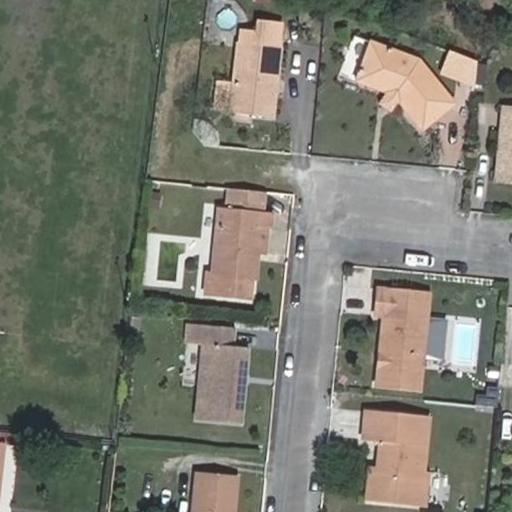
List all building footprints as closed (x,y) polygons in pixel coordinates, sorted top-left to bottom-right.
[(273,77),(280,78),(283,42),(241,38),(233,109),(276,113),(279,87),(272,86),(273,77)] [(394,99),(400,103),(403,105),(405,108),(424,130),(456,105),(424,64),(375,44),(360,84),(371,88),(388,94),(394,99)] [(475,90),(478,65),(449,54),(442,76),(475,90)] [(393,113),(400,103),(394,99),(388,94),(381,104),(393,113)] [(511,108),(505,108),(499,180),(511,181),(511,108)] [(214,144),(218,127),(202,124),(199,141),(214,144)] [(256,280),(260,250),(262,228),(274,229),(276,211),(223,206),(216,276),(209,275),(207,297),(250,302),(253,280),(256,280)] [(262,228),(260,250),(271,251),(274,229),(262,228)] [(387,315),(380,383),(422,387),(431,291),(381,286),(378,314),(387,315)] [(240,366),(248,367),(250,343),(236,342),(237,325),(193,321),(190,342),(204,344),(196,418),(242,423),(247,379),(239,378),(240,366)] [(184,383),(195,384),(197,344),(187,343),(184,383)] [(247,379),(248,367),(240,366),(239,378),(247,379)] [(420,504),(423,472),(424,469),(429,415),(368,409),(365,442),(382,444),(380,469),(375,469),(372,499),(420,504)] [(228,511),(229,510),(234,511),(238,473),(196,469),(190,511),(228,511)] [(430,473),(423,472),(420,504),(427,505),(430,473)]
